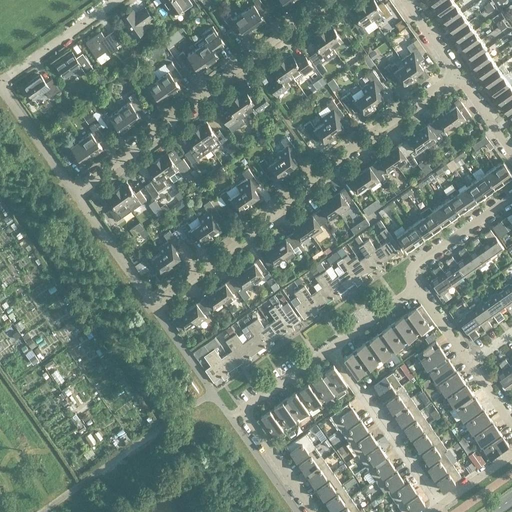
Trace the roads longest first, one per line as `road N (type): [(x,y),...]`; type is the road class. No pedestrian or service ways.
road 1 (residential): [(69,187),(152,303),(453,67)]
road 2 (residential): [(69,187),(338,0)]
road 3 (residential): [(315,511),(242,412),(329,350)]
road 4 (residential): [(438,505),(329,350)]
road 5 (residential): [(415,289),(417,265),(511,196)]
road 6 (residential): [(0,78),(116,0)]
